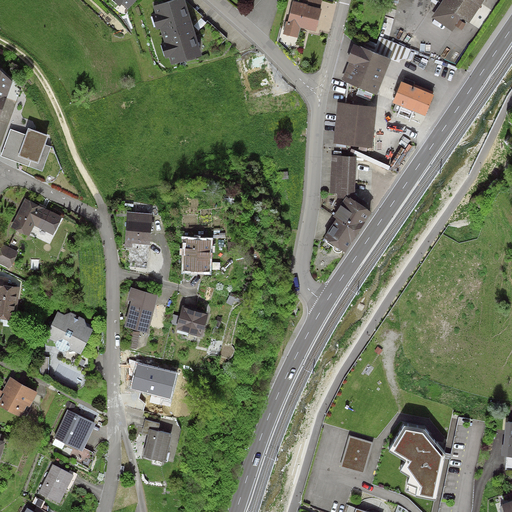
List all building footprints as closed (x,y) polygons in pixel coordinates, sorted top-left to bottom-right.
[(119,0),(131,10),(139,0),(119,0)] [(176,0),(153,7),(171,65),(202,56),(185,0),(176,0)] [(292,2),(284,34),(299,38),(301,30),(318,34),(319,31),(330,33),(337,5),(317,0),(304,0),(304,5),(292,2)] [(443,0),(432,18),(455,32),(463,20),(470,25),(485,0),(443,0)] [(342,81),(379,94),(392,60),(355,46),(342,81)] [(0,68),(0,120),(16,74),(0,68)] [(435,95),(403,81),(394,101),(426,115),(435,95)] [(339,103),(335,143),(374,147),(378,107),(339,103)] [(49,129),(28,122),(17,151),(38,159),(49,129)] [(358,157),(332,157),(331,196),(348,196),(357,196),(358,157)] [(342,214),(325,239),(347,253),(374,214),(348,196),(337,211),(342,214)] [(26,199),(13,226),(31,236),(36,227),(44,231),(53,213),(26,199)] [(152,214),(127,213),(126,245),(151,246),(152,214)] [(212,241),(186,241),(186,273),(213,273),(212,241)] [(238,242),(228,242),(228,252),(238,252),(238,242)] [(3,246),(0,250),(0,262),(10,268),(18,254),(3,246)] [(0,277),(0,319),(20,321),(23,286),(10,285),(10,278),(0,277)] [(160,295),(132,288),(129,302),(132,302),(126,326),(150,332),(160,295)] [(210,313),(185,307),(179,328),(205,335),(210,313)] [(59,312),(46,337),(81,356),(95,331),(59,312)] [(128,347),(136,349),(140,332),(132,331),(128,347)] [(41,373),(49,376),(50,357),(41,357),(41,373)] [(166,371),(136,363),(131,384),(160,392),(166,371)] [(13,380),(0,404),(24,417),(37,393),(13,380)] [(96,424),(70,412),(57,439),(84,451),(96,424)] [(405,425),(392,446),(400,450),(398,456),(405,461),(403,466),(411,472),(407,484),(426,491),(424,498),(434,500),(444,456),(424,429),(405,425)] [(173,434),(151,429),(145,457),(167,461),(173,434)] [(0,432),(0,469),(9,442),(0,439),(2,433),(0,432)] [(372,443),(351,436),(342,466),(363,473),(372,443)] [(52,463),(38,493),(61,504),(75,474),(52,463)] [(511,511),(511,500),(502,503),(504,511),(511,511)]
